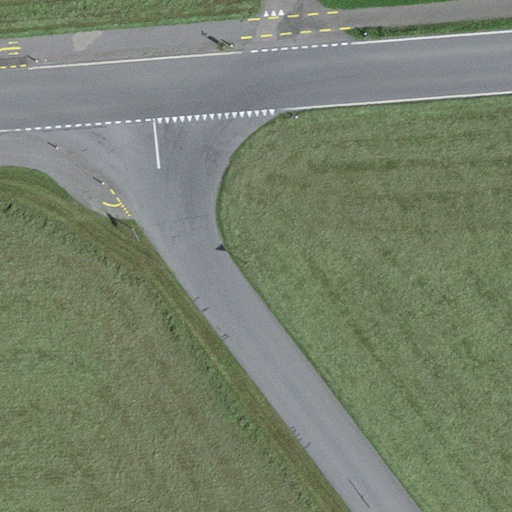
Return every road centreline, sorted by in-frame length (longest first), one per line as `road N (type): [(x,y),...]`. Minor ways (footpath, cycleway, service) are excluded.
road 1 (unclassified): [(150,89),(156,157),(180,226),(388,511)]
road 2 (tertiary): [(150,89),(511,61)]
road 3 (tertiary): [(0,99),(150,89)]
